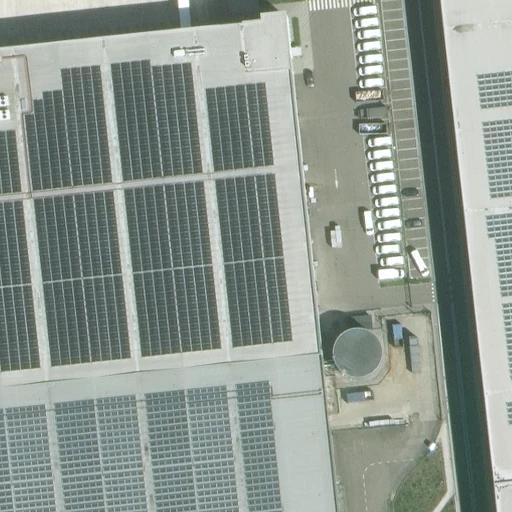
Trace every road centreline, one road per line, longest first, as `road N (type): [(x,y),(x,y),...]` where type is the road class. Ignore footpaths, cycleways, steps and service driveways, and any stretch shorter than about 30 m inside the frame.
road 1 (unknown): [(443,287),(373,292),(345,281),(309,0)]
road 2 (unknown): [(443,287),(410,0)]
road 3 (unknown): [(456,447),(443,287)]
road 4 (unknown): [(368,511),(372,471),(456,447)]
